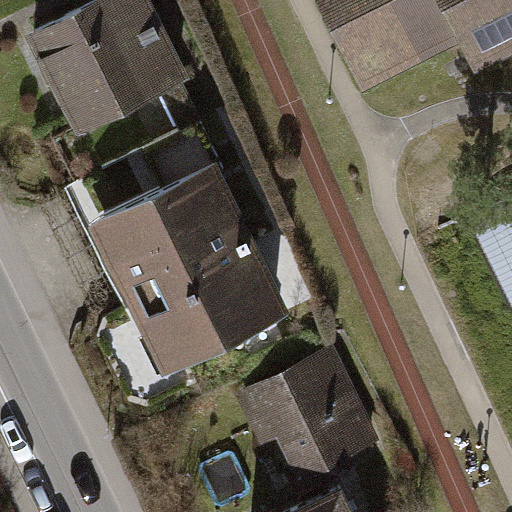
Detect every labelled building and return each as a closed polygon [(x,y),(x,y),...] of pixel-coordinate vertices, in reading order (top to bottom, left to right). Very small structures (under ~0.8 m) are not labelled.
[(137,0),(104,0),(25,37),(70,134),(177,85),(137,0)] [(511,0),(317,0),(362,85),(458,41),(471,69),(511,49),(511,0)] [(273,309),(206,161),(77,219),(144,367),(273,309)] [(511,192),(473,213),(511,293),(511,192)] [(327,357),(244,395),(285,484),(368,446),(327,357)] [(348,511),(338,490),(290,511),(348,511)]
